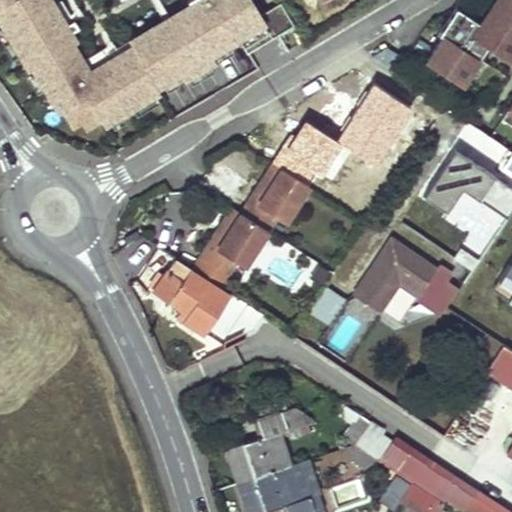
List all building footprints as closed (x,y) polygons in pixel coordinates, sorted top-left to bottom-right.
[(0,0),(0,22),(1,24),(19,54),(28,69),(31,67),(34,73),(45,91),(57,111),(61,108),(71,124),(79,119),(94,111),(98,119),(102,124),(108,121),(120,113),(130,107),(153,94),(158,91),(155,87),(130,46),(99,64),(103,70),(91,77),(81,60),(71,43),(74,41),(68,32),(77,27),(72,19),(64,24),(52,4),(49,0),(0,0)] [(64,24),(72,19),(60,0),(58,0),(52,4),(64,24)] [(258,16),(259,15),(258,14),(250,0),(186,0),(188,3),(104,53),(101,48),(81,60),(91,77),(103,70),(99,64),(130,46),(155,87),(161,83),(173,76),(178,73),(210,54),(215,51),(227,44),(238,38),(246,52),(271,37),(258,16)] [(511,0),(497,0),(502,3),(487,26),(457,6),(439,32),(444,35),(427,59),(461,82),(479,56),(470,51),(479,38),(510,59),(511,55),(511,0)] [(279,1),(258,14),(259,15),(258,16),(271,37),(293,24),(279,1)] [(19,54),(1,24),(0,25),(0,41),(11,59),(19,54)] [(227,44),(215,51),(220,59),(232,52),(227,44)] [(210,54),(178,73),(182,79),(185,77),(189,85),(214,71),(209,63),(213,60),(210,54)] [(45,91),(34,73),(26,78),(37,96),(45,91)] [(173,76),(161,83),(166,92),(178,84),(173,76)] [(153,94),(130,107),(135,116),(158,102),(153,94)] [(511,104),(502,119),(511,125),(511,104)] [(98,119),(94,111),(79,119),(84,128),(98,119)] [(120,113),(108,121),(113,129),(125,122),(120,113)] [(244,173),(251,154),(233,147),(226,166),(244,173)] [(422,195),(445,209),(460,185),(507,212),(511,203),(511,183),(450,147),(422,195)] [(266,194),(282,168),(273,162),(256,188),(266,194)] [(309,184),(282,168),(266,194),(256,188),(241,213),(225,238),(217,232),(200,258),(228,275),(237,260),(246,266),(277,216),(286,221),(309,184)] [(241,213),(232,207),(217,232),(225,238),(241,213)] [(435,267),(391,239),(354,294),(379,310),(399,280),(418,292),(435,267)] [(511,300),(511,251),(491,287),(511,300)] [(180,316),(204,332),(224,301),(230,291),(177,257),(166,275),(161,272),(153,286),(186,308),(180,316)] [(347,298),(325,284),(308,309),(330,324),(347,298)] [(511,350),(511,322),(459,287),(446,307),(503,344),(511,350)] [(224,301),(257,323),(263,314),(230,291),(224,301)] [(511,350),(503,344),(486,370),(511,387),(511,350)] [(256,406),(260,417),(282,410),(279,399),(256,406)] [(343,403),(337,411),(354,423),(364,429),(370,420),(343,403)] [(231,462),(238,482),(290,464),(280,436),(278,431),(304,423),(310,421),(309,418),(292,407),(282,410),(260,417),(258,418),(262,435),(242,442),(242,443),(247,456),(231,462)] [(377,458),(380,460),(392,442),(380,434),(384,429),(370,420),(364,429),(355,444),(377,458)] [(304,423),(278,431),(280,436),(290,433),(291,437),(307,432),(304,423)] [(345,437),(355,444),(364,429),(354,423),(345,437)] [(224,449),(229,463),(231,462),(247,456),(242,443),(224,449)] [(371,466),(377,458),(355,444),(342,448),(371,466)] [(238,482),(248,511),(253,511),(265,508),(266,511),(286,504),(288,511),(324,511),(317,491),(318,491),(307,458),(290,464),(238,482)] [(395,505),(405,481),(392,475),(381,500),(395,505)] [(423,511),(434,496),(412,482),(400,499),(419,511),(423,511)] [(511,511),(481,491),(466,511),(511,511)]
